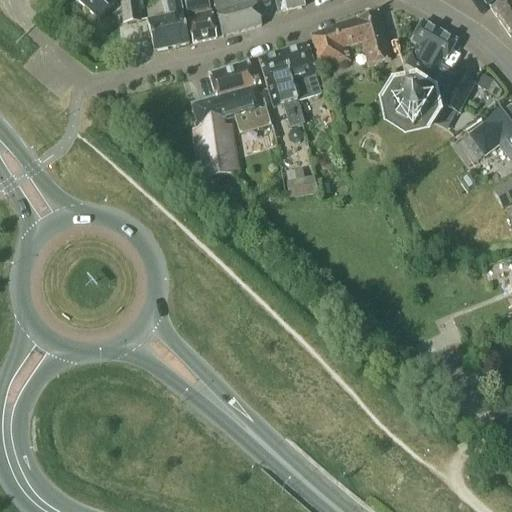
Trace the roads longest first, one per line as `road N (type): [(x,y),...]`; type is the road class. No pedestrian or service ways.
road 1 (residential): [(29,30),(86,85),(251,44),(377,0)]
road 2 (primary): [(115,348),(139,353),(318,495)]
road 3 (primary): [(318,495),(191,365),(151,311)]
road 4 (tertiary): [(79,511),(35,481),(22,437),(26,404),(57,359),(71,352)]
road 5 (primary): [(151,311),(147,251),(117,223),(77,216)]
road 6 (tertiary): [(511,69),(489,45),(411,0)]
